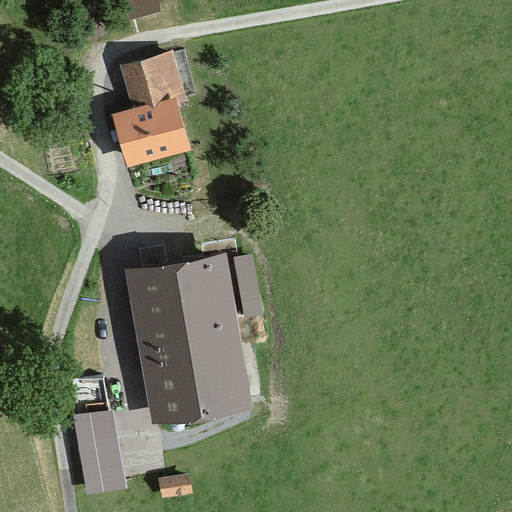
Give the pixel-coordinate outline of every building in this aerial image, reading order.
[(161,10),(157,0),(121,0),(119,1),(125,20),(161,10)] [(169,56),(122,69),(134,110),(112,116),(126,165),(194,146),(169,56)] [(253,254),(234,257),(244,318),(262,315),(253,254)] [(228,256),(125,272),(149,421),(252,405),(228,256)] [(116,408),(76,414),(87,496),(127,490),(116,408)] [(190,474),(159,478),(162,498),(192,494),(190,474)]
